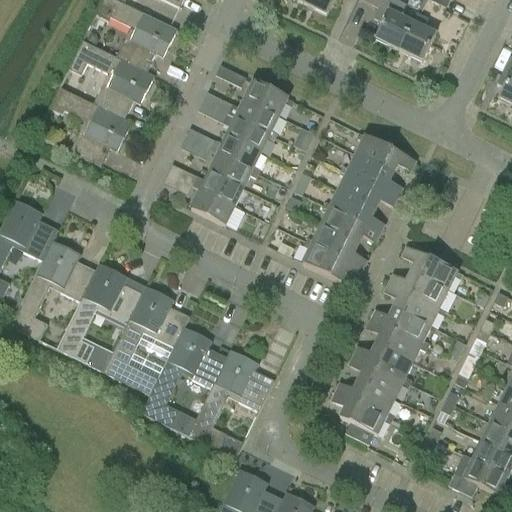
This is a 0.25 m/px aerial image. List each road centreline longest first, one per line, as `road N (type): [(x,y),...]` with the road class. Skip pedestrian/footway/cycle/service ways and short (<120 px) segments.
road 1 (residential): [(404,511),(279,453),(272,436),(320,328),(309,308),(130,220)]
road 2 (residential): [(440,131),(226,22)]
road 3 (residential): [(130,220),(226,22)]
road 4 (residential): [(440,131),(507,0)]
